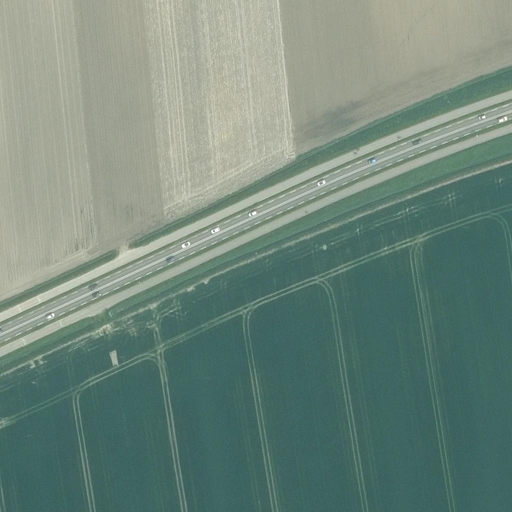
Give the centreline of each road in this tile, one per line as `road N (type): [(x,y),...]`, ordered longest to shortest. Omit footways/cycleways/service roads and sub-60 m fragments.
road 1 (unclassified): [(0,351),(410,165),(511,128)]
road 2 (primary): [(0,334),(365,167),(511,111)]
road 3 (unclassified): [(0,317),(211,218),(511,95)]
